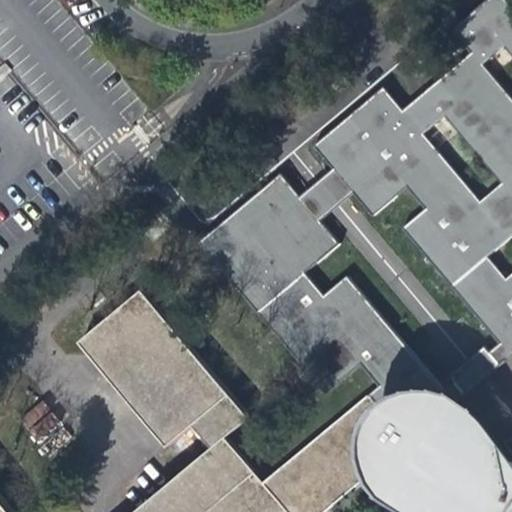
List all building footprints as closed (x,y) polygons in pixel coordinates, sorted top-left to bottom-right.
[(511,12),(501,0),(484,0),(448,32),(466,53),(431,83),(398,111),(380,89),(310,148),(329,170),(350,195),(369,217),(403,188),(422,211),(399,231),(496,346),(509,335),(511,339),(511,12)] [(326,215),(350,195),(329,170),(307,189),(296,197),(318,222),(326,215)] [(423,394),(433,396),(440,391),(344,278),(322,297),(302,273),(336,244),(318,222),(296,197),(278,176),(197,244),(322,393),(357,364),(375,387),(260,482),(221,438),(245,418),(141,292),(79,344),(87,353),(165,445),(189,425),(209,448),(131,511),(10,511),(0,500),(0,511),(318,511),(360,473),(356,447),(361,422),(379,402),(407,394),(423,394)] [(449,404),(511,352),(511,339),(509,335),(496,346),(485,355),(478,349),(476,351),(457,367),(446,377),(450,383),(440,391),(433,396),(449,404)] [(39,441),(60,423),(41,401),(20,419),(39,441)]
